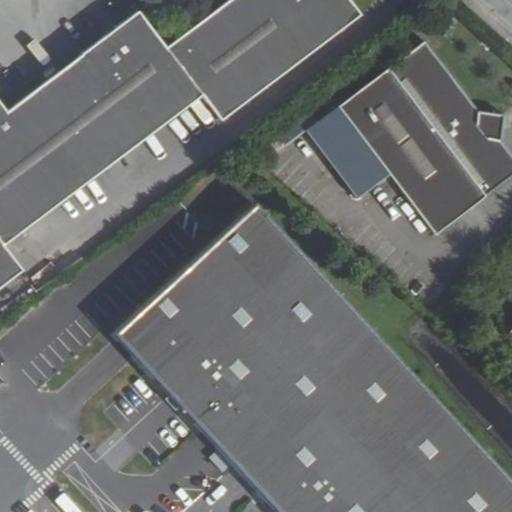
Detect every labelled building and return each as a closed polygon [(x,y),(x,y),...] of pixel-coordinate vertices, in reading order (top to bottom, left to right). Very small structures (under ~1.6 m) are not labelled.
[(0,0),(0,282),(16,270),(0,249),(0,244),(205,91),(223,116),(356,16),(343,0),(234,0),(165,53),(138,17),(8,115),(0,104),(0,0)] [(338,112),(437,240),(511,180),(511,153),(503,143),(491,139),(481,125),(480,113),(425,44),(338,112)] [(480,113),(481,125),(491,139),(503,143),(507,116),(480,113)] [(279,511),(511,511),(511,482),(252,204),(113,333),(279,511)] [(511,330),(502,341),(511,349),(511,330)]
